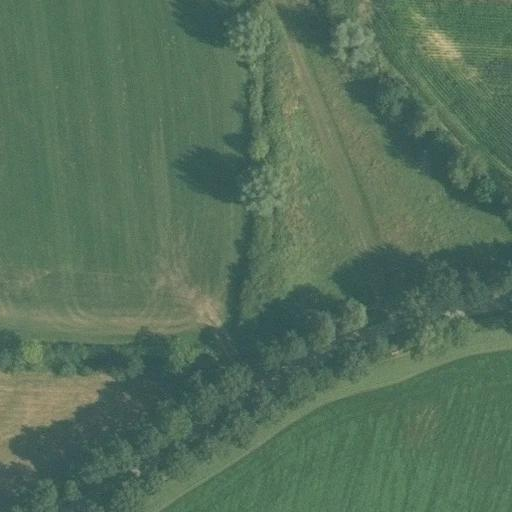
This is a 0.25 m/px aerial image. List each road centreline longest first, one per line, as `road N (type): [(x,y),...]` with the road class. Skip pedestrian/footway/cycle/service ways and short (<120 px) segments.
road 1 (unclassified): [(511,301),(395,322),(305,358),(61,511)]
road 2 (track): [(395,322),(277,0)]
